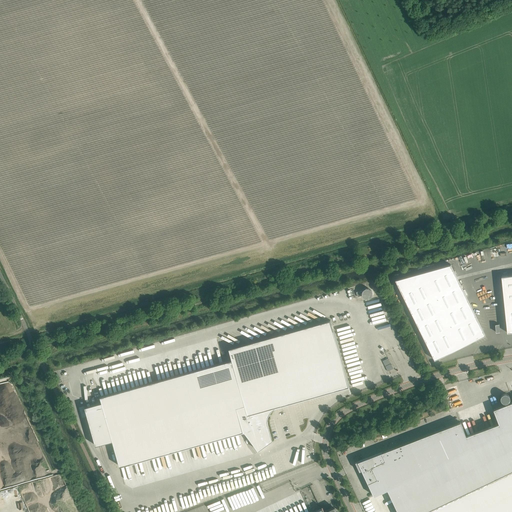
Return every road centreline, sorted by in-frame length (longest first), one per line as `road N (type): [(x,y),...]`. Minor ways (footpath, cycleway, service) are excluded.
road 1 (unclassified): [(511,358),(425,379),(334,419),(326,456),(352,511)]
road 2 (unknown): [(365,495),(348,459),(467,407),(475,396),(464,368)]
road 3 (track): [(202,121),(137,0)]
